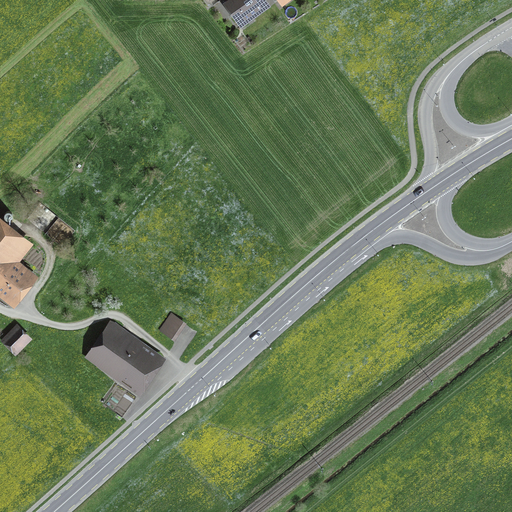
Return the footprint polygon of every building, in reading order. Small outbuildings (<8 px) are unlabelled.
[(234,0),(229,4),(242,22),(265,6),(260,0),(234,0)] [(0,288),(13,298),(30,276),(12,263),(27,244),(0,223),(0,288)] [(172,338),(183,322),(172,314),(161,330),(172,338)] [(89,352),(138,387),(157,360),(117,332),(120,328),(110,322),(89,352)] [(7,340),(16,348),(25,339),(17,331),(7,340)] [(117,408),(125,399),(130,403),(136,397),(121,384),(108,400),(117,408)]
